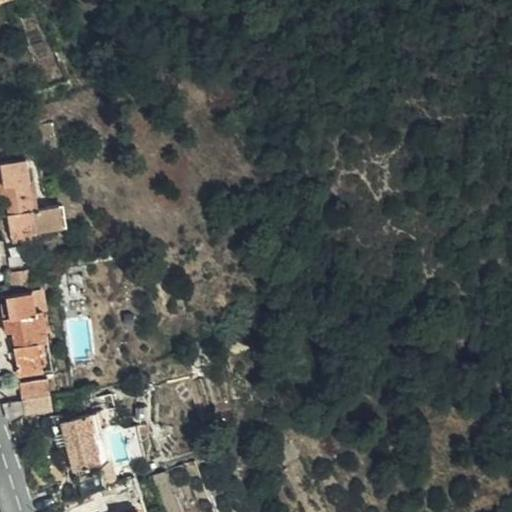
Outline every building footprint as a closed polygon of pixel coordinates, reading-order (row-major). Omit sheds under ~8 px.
[(0,238),(27,233),(58,227),(53,203),(28,207),(23,182),(14,183),(9,160),(0,161),(0,238)] [(28,246),(27,233),(0,238),(0,241),(2,252),(28,246)] [(22,292),(0,293),(0,342),(5,342),(8,375),(39,370),(32,312),(24,314),(22,292)] [(9,394),(13,394),(29,390),(29,387),(28,379),(9,383),(9,394)] [(14,413),(42,409),(37,394),(11,398),(14,413)] [(46,425),(59,473),(85,467),(92,464),(84,434),(87,432),(82,415),(46,425)] [(98,486),(92,464),(85,467),(91,489),(98,486)]
